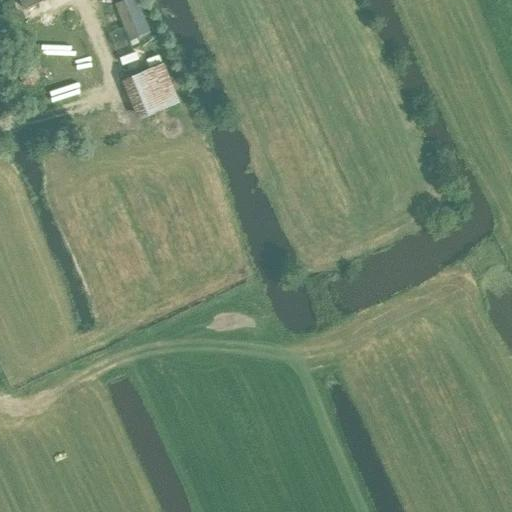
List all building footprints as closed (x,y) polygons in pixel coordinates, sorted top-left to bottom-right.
[(9,0),(0,0),(0,10),(12,6),(9,0)] [(52,0),(21,0),(26,11),(52,0)] [(130,41),(150,33),(136,0),(123,0),(114,4),(130,41)] [(154,40),(116,56),(143,120),(181,104),(154,40)] [(25,67),(19,75),(23,85),(33,86),(39,78),(35,69),(25,67)]
